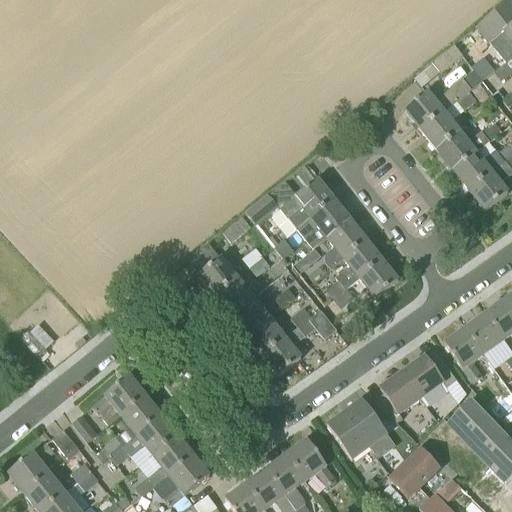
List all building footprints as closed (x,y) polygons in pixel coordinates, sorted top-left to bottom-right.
[(487,48),(489,47),(505,66),(511,60),(511,9),(508,4),(474,32),(487,48)] [(432,66),(440,75),(441,77),(462,59),(453,48),(432,66)] [(493,76),(482,62),(470,72),(472,74),(481,85),(493,76)] [(511,75),(505,66),(493,76),(500,85),(511,75)] [(420,135),(444,116),(443,116),(456,105),(456,106),(469,96),(471,94),(462,83),(434,104),(427,95),(403,114),(420,135)] [(508,111),(511,107),(511,95),(502,103),(508,111)] [(456,106),(463,115),(476,104),(469,96),(456,106)] [(459,136),(444,116),(420,135),(436,155),(459,136)] [(467,146),(459,136),(436,155),(452,174),(475,156),(476,156),(501,136),(494,127),(481,137),(480,136),(467,146)] [(452,174),(468,195),(511,159),(511,149),(510,147),(497,157),(494,153),(481,163),(476,156),(475,156),(452,174)] [(511,159),(468,195),(484,215),(507,196),(500,187),(511,176),(511,159)] [(294,233),(333,203),(317,183),(296,200),(285,185),(267,199),(245,217),(255,229),(269,218),(287,240),(294,233)] [(325,242),(349,223),(333,203),(294,233),(295,234),(296,234),(304,243),(317,232),(325,242)] [(250,231),(242,221),(222,236),(230,246),(250,231)] [(325,242),(333,252),(325,258),(324,266),(329,273),(342,262),(365,243),(349,223),(325,242)] [(275,236),(268,242),(275,250),(282,245),(275,236)] [(273,252),(282,263),(292,254),(283,243),(282,245),(275,250),(273,252)] [(381,264),(365,243),(342,262),(349,271),(335,282),(337,285),(325,295),(331,303),(381,264)] [(261,260),(255,252),(242,263),(248,271),(261,260)] [(269,270),(261,260),(248,271),(256,281),(269,270)] [(212,300),(236,280),(220,261),(197,280),(212,300)] [(307,271),(300,262),(293,268),(300,277),(307,271)] [(340,312),(365,292),(374,303),(398,284),(381,264),(331,303),(324,310),(336,325),(345,318),(340,312)] [(252,301),(236,280),(212,300),(228,320),(252,301)] [(287,292),(273,303),(281,313),(295,302),(287,292)] [(269,322),(252,301),(228,320),(245,341),(269,322)] [(484,318),(503,344),(511,337),(511,312),(505,303),(484,318)] [(289,323),(297,333),(311,322),(303,312),(289,323)] [(303,340),(314,332),(323,345),(336,335),(320,315),(311,322),(297,333),(303,340)] [(463,333),(482,359),(503,344),(484,318),(463,333)] [(285,342),(269,322),(245,341),(261,362),(285,342)] [(471,367),(482,359),(463,333),(442,348),(462,375),(463,374),(473,387),(481,381),(471,367)] [(44,352),(29,336),(28,335),(22,341),(40,361),(47,355),(44,352)] [(285,342),(261,362),(277,382),(301,362),(285,342)] [(445,392),(455,385),(438,360),(428,367),(424,361),(414,367),(411,366),(405,374),(401,377),(420,402),(441,387),(445,392)] [(420,402),(401,377),(398,379),(388,383),(388,386),(379,392),(383,399),(374,406),(395,427),(401,423),(398,418),(420,402)] [(91,411),(97,420),(107,431),(120,421),(145,400),(129,380),(102,401),(103,401),(91,411)] [(128,432),(101,453),(95,458),(102,467),(109,462),(161,420),(145,400),(120,421),(128,432)] [(387,439),(362,405),(344,418),(369,452),(387,439)] [(504,487),(511,478),(511,446),(470,405),(446,428),(461,442),(504,487)] [(511,415),(500,424),(504,429),(511,423),(511,415)] [(369,452),(344,418),(326,430),(351,465),(369,452)] [(86,448),(87,448),(97,440),(82,419),(70,428),(86,448)] [(129,461),(142,451),(151,461),(177,440),(161,420),(109,462),(116,470),(128,460),(129,461)] [(387,427),(381,431),(386,437),(392,433),(387,427)] [(67,464),(78,455),(79,454),(63,434),(51,444),(67,464)] [(177,440),(151,461),(160,472),(133,493),(140,502),(166,480),(193,459),(177,440)] [(307,444),(286,459),(305,485),(316,478),(326,491),(335,485),(326,472),(327,471),(307,444)] [(23,498),(49,477),(42,467),(54,458),(46,447),(34,457),(33,457),(7,478),(23,498)] [(405,501),(438,470),(427,459),(419,450),(386,481),(391,486),(405,501)] [(209,480),(193,459),(166,480),(175,491),(162,501),(169,510),(181,500),(183,501),(209,480)] [(265,474),(284,500),(292,511),(306,511),(304,508),(305,507),(295,492),(305,485),(286,459),(265,474)] [(73,491),(78,487),(90,477),(82,468),(69,478),(70,479),(58,488),(49,477),(23,498),(34,511),(46,511),(65,497),(73,491)] [(262,511),(266,511),(275,506),(278,511),(292,511),(284,500),(265,474),(245,488),(262,511)] [(78,487),(84,495),(96,485),(90,477),(78,487)] [(503,511),(496,507),(504,493),(479,477),(465,501),(481,511),(503,511)] [(367,497),(376,489),(370,482),(362,490),(367,497)] [(262,511),(245,488),(223,503),(229,511),(262,511)] [(76,511),(65,497),(46,511),(76,511)] [(216,511),(208,499),(192,510),(193,511),(216,511)] [(445,511),(443,510),(432,499),(419,511),(445,511)]
